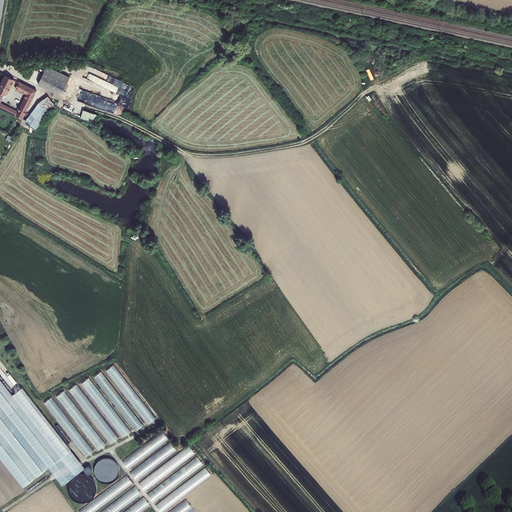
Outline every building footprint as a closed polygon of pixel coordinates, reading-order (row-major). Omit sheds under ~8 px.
[(47,65),(38,84),(61,95),(70,77),(47,65)] [(22,120),(36,91),(20,83),(16,89),(26,95),(18,112),(0,102),(0,101),(3,95),(5,95),(7,94),(14,80),(5,75),(0,85),(0,109),(15,117),(22,120)] [(106,88),(128,96),(132,85),(110,77),(106,88)] [(26,123),(38,130),(54,102),(42,95),(26,123)] [(96,95),(93,105),(114,112),(123,116),(126,109),(108,103),(106,108),(103,107),(105,104),(100,102),(102,97),(96,95)] [(93,123),(96,113),(83,109),(80,119),(93,123)] [(156,419),(116,363),(109,369),(148,424),(156,419)] [(131,432),(92,376),(84,381),(123,437),(131,432)] [(71,388),(111,443),(119,438),(79,383),(71,388)] [(66,390),(59,395),(99,450),(111,442),(105,434),(101,437),(66,390)] [(144,425),(120,391),(113,397),(136,430),(144,425)] [(95,450),(53,396),(46,402),(87,456),(95,450)] [(164,431),(123,461),(128,468),(170,439),(164,431)] [(137,479),(178,450),(173,443),(131,471),(137,479)] [(145,490),(196,453),(191,446),(140,483),(145,490)] [(113,456),(94,463),(101,483),(120,476),(113,456)] [(153,500),(205,465),(200,457),(148,493),(153,500)] [(89,465),(84,468),(86,474),(92,471),(89,465)] [(161,511),(213,475),(207,468),(156,504),(161,511)] [(79,511),(93,511),(134,483),(128,476),(79,511)] [(118,511),(142,495),(137,487),(101,511),(118,511)] [(140,511),(150,505),(145,497),(124,511),(140,511)] [(187,499),(169,511),(186,511),(193,507),(187,499)]
